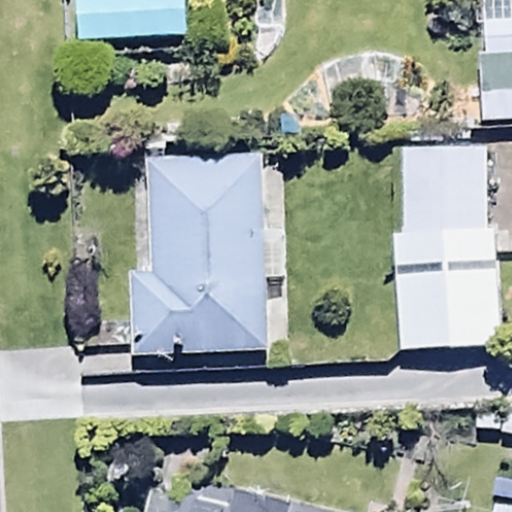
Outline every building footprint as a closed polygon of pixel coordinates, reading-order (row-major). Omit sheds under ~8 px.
[(182,0),(67,0),(69,47),(184,42),(182,0)] [(511,0),(478,0),(478,119),(511,119),(511,0)] [(387,238),(393,355),(499,349),(493,233),(484,234),(479,150),(396,155),(401,237),(387,238)] [(258,159),(141,163),(142,183),(130,183),(134,279),(121,280),(125,374),(287,367),(279,181),(259,182),(258,159)] [(301,511),(190,486),(183,511),(301,511)]
